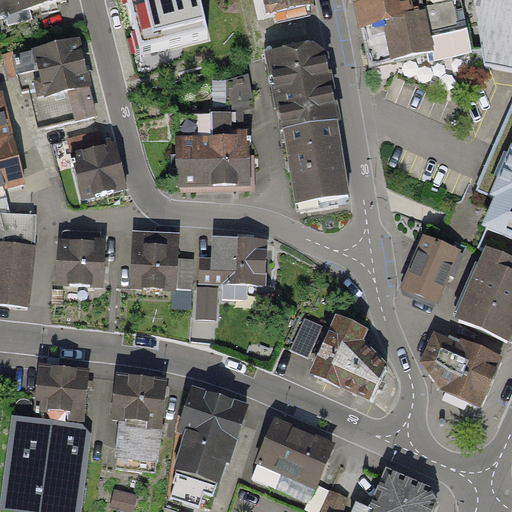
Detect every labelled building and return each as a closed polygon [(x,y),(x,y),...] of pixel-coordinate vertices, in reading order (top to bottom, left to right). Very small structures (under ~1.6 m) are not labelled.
[(67,11),(64,0),(0,0),(0,2),(5,26),(67,11)] [(199,0),(126,0),(134,28),(143,25),(150,53),(209,38),(199,0)] [(310,7),(308,0),(266,0),(270,16),(310,7)] [(467,0),(353,0),(359,25),(374,22),(385,67),(433,55),(422,10),(467,0)] [(511,0),(474,0),(484,68),(490,69),(511,73),(511,145),(501,171),(485,208),(498,213),(449,324),(508,350),(511,341),(511,0)] [(96,118),(78,45),(15,60),(14,56),(4,58),(10,79),(18,77),(22,95),(37,92),(46,131),(96,118)] [(291,213),(346,198),(321,47),(263,60),(291,213)] [(0,192),(27,185),(5,100),(0,100),(0,192)] [(250,196),(249,146),(233,146),(233,120),(189,121),(189,147),(174,147),(175,197),(250,196)] [(83,202),(127,191),(116,148),(113,149),(111,143),(102,146),(99,133),(67,141),(83,202)] [(31,277),(36,224),(0,220),(0,309),(28,312),(29,302),(31,277)] [(267,288),(269,241),(214,238),(212,285),(267,288)] [(176,297),(177,243),(126,242),(126,296),(176,297)] [(457,256),(427,243),(425,247),(422,245),(416,260),(419,262),(406,292),(437,305),(446,282),(452,285),(458,269),(453,267),(457,256)] [(104,290),(105,245),(60,244),(59,289),(104,290)] [(218,290),(198,289),(197,320),(206,320),(216,321),(218,290)] [(310,374),(374,402),(386,373),(360,349),(370,331),(337,318),(310,374)] [(322,328),(305,321),(292,351),(301,355),(308,358),(322,328)] [(482,400),(499,362),(463,345),(460,350),(436,339),(425,365),(443,391),(471,404),(482,400)] [(85,435),(91,381),(35,375),(29,426),(16,424),(6,511),(84,511),(92,435),(85,435)] [(158,472),(169,390),(122,384),(110,465),(158,472)] [(233,471),(249,416),(184,398),(169,452),(177,455),(169,482),(217,496),(225,468),(233,471)] [(332,454),(275,429),(254,477),(310,502),(305,511),(346,511),(350,505),(316,490),(332,454)] [(438,511),(442,504),(383,481),(371,511),(438,511)]
